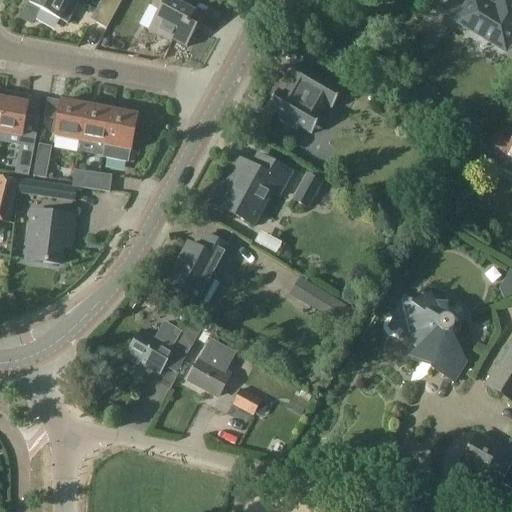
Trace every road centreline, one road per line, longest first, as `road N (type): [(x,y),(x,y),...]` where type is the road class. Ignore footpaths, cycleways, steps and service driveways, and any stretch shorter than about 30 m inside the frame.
road 1 (residential): [(395,511),(142,445),(60,435)]
road 2 (unclassified): [(31,355),(86,317),(119,277),(220,101)]
road 3 (residential): [(220,101),(0,51)]
